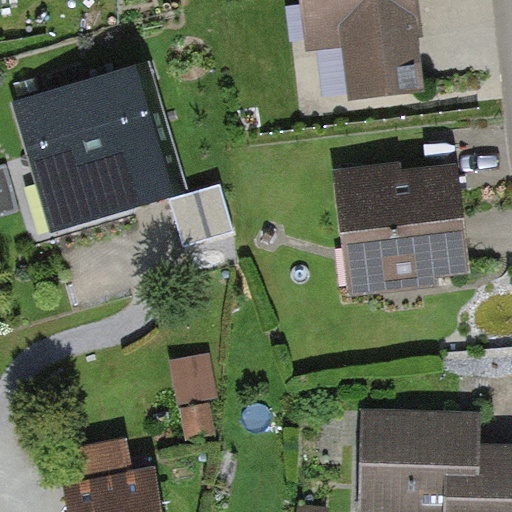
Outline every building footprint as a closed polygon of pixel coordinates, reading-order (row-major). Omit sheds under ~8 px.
[(421,0),(304,0),(311,52),(343,47),(351,105),(425,95),(418,41),(426,40),(421,0)] [(152,63),(12,103),(49,235),(173,201),(189,196),(152,63)] [(403,164),(335,172),(350,299),(447,287),(446,279),(471,276),(467,239),(458,166),(404,172),(403,164)] [(189,196),(173,201),(186,247),(234,234),(221,188),(189,196)] [(211,355),(172,362),(180,406),(219,399),(211,355)] [(209,406),(181,411),(187,441),(214,436),(209,406)] [(480,416),(365,413),(362,511),(511,511),(511,448),(479,448),(480,416)] [(123,441),(57,455),(69,511),(161,511),(152,469),(130,474),(123,441)]
